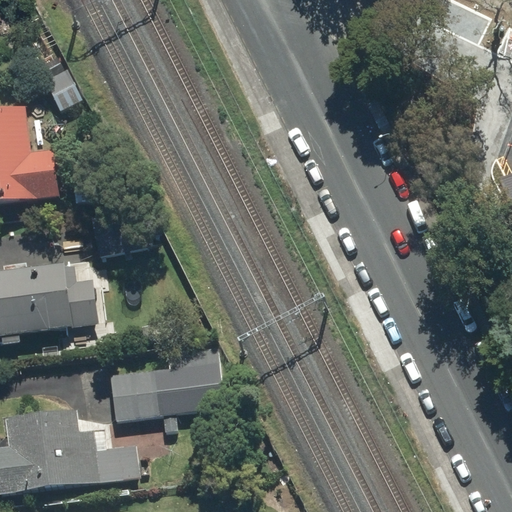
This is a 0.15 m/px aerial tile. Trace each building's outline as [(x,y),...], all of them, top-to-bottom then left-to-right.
[(85,101),(73,81),(54,93),(66,113),(85,101)] [(0,210),(5,210),(4,206),(64,203),(61,153),(33,155),(31,113),(0,115),(0,210)] [(511,170),(501,175),(511,199),(511,170)] [(0,274),(0,341),(103,332),(99,283),(81,285),(79,268),(0,274)] [(118,421),(163,417),(165,435),(183,434),(181,415),(232,410),(227,366),(226,350),(175,355),(176,371),(114,377),(118,421)] [(0,451),(0,483),(2,499),(144,484),(140,446),(102,450),(101,436),(85,437),(83,414),(11,422),(14,450),(0,451)]
